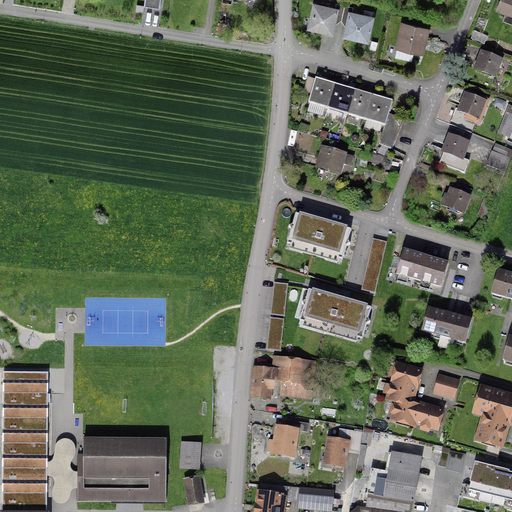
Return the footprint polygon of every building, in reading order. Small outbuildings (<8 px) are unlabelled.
[(511,0),(502,0),(498,10),(507,14),(505,20),(511,22),(511,0)] [(336,11),(315,6),(310,27),(331,32),(332,25),(336,11)] [(371,19),(351,14),(348,27),(346,35),(366,39),(371,19)] [(425,44),(428,29),(402,23),(397,48),(423,53),(425,44)] [(471,39),(484,45),(488,36),(474,31),(471,39)] [(504,59),(480,51),(473,70),(496,79),(504,59)] [(344,124),(347,114),(385,126),(388,115),(392,102),(382,98),(363,93),(345,87),(324,80),(317,78),(309,103),(328,109),(325,118),(344,124)] [(479,98),(465,92),(457,112),(465,115),(464,118),(480,124),(490,99),(480,95),(479,98)] [(511,108),(508,107),(498,134),(508,138),(511,127),(511,108)] [(402,120),(388,115),(385,126),(379,145),(393,150),(394,145),(396,139),(399,131),(401,124),(402,120)] [(450,157),(446,167),(463,174),(468,162),(461,160),(467,144),(461,141),(462,138),(452,135),(451,138),(449,137),(443,154),(450,157)] [(495,145),(486,166),(500,171),(508,150),(495,145)] [(343,156),(323,150),(318,168),(338,174),(343,156)] [(385,164),(372,161),(370,168),(383,172),(385,164)] [(445,197),(442,206),(462,214),(469,195),(452,188),(451,191),(448,198),(445,197)] [(480,209),(476,217),(483,220),(487,211),(480,209)] [(348,231),(298,217),(289,248),(339,262),(348,231)] [(375,293),(387,243),(373,240),(362,290),(375,293)] [(440,287),(446,265),(403,253),(397,275),(440,287)] [(511,300),(511,276),(497,272),(491,294),(511,300)] [(268,351),(281,352),(288,285),(274,284),(268,351)] [(361,333),(368,308),(341,300),(309,292),(302,317),(316,321),(315,326),(346,334),(348,330),(361,333)] [(454,341),(464,344),(470,322),(427,310),(421,332),(440,337),(438,345),(439,347),(449,350),(451,349),(454,341)] [(511,339),(509,339),(502,361),(511,363),(511,339)] [(302,397),(311,398),(314,364),(282,361),(280,382),(281,382),(280,389),(289,390),(289,398),(301,399),(302,397)] [(436,430),(441,411),(435,410),(417,404),(411,403),(412,400),(417,380),(419,372),(397,366),(387,399),(397,402),(392,420),(436,430)] [(255,370),(252,397),(267,399),(269,379),(275,380),(276,372),(255,370)] [(46,373),(3,373),(4,511),(47,511),(46,373)] [(453,399),(458,383),(438,377),(433,393),(453,399)] [(508,420),(511,407),(511,398),(481,389),(481,390),(483,391),(480,400),(478,399),(474,413),(483,416),(480,429),(482,430),(479,441),(477,440),(476,441),(500,448),(508,420)] [(277,428),(272,454),(292,457),(297,431),(292,430),(291,431),(277,428)] [(343,443),(328,440),(325,461),(333,462),(332,465),(343,467),(347,443),(346,443),(343,442),(343,443)] [(165,502),(166,442),(82,441),(82,455),(78,455),(77,501),(165,502)] [(197,469),(198,446),(182,444),(180,468),(197,469)] [(466,456),(449,452),(445,470),(462,474),(466,456)] [(375,511),(409,511),(418,459),(388,454),(385,472),(370,470),(366,495),(369,495),(367,511),(372,511),(375,511)] [(511,495),(511,476),(473,468),(469,487),(511,495)] [(188,505),(202,503),(198,479),(184,482),(188,505)] [(260,486),(255,511),(283,511),(285,501),(299,503),(299,501),(309,502),(308,509),(331,511),(333,493),(260,486)]
